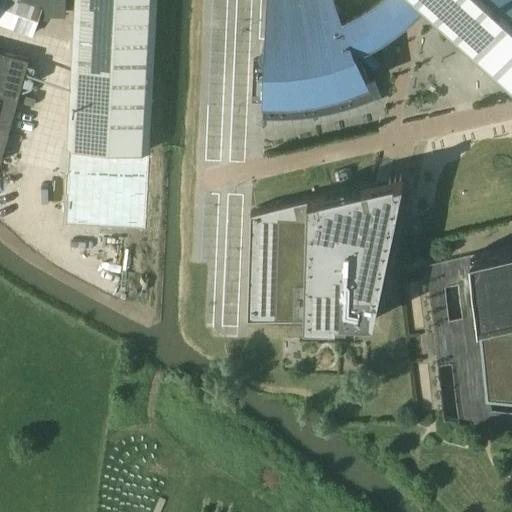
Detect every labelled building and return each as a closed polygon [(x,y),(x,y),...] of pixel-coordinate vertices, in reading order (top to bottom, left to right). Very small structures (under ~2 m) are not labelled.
[(0,0),(0,23),(32,36),(40,17),(48,20),(49,16),(66,16),(66,0),(0,0)] [(76,0),(69,144),(148,148),(156,0),(76,0)] [(354,12),(343,17),(335,0),(266,0),(263,102),(285,101),(307,99),(328,95),(350,89),(370,82),(357,51),(395,29),(427,0),(428,0),(511,75),(511,0),(372,0),(364,6),(354,12)] [(0,161),(2,162),(23,84),(25,77),(30,58),(0,49),(0,161)] [(69,144),(64,224),(144,228),(148,148),(69,144)] [(251,211),(247,316),(373,320),(396,211),(404,175),(378,181),(251,211)] [(511,244),(426,265),(444,423),(511,430),(511,244)]
